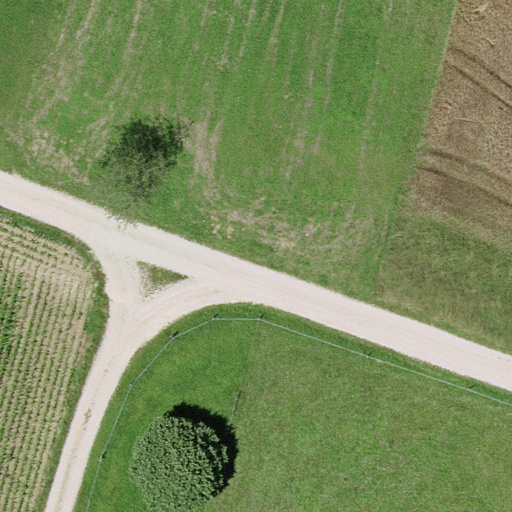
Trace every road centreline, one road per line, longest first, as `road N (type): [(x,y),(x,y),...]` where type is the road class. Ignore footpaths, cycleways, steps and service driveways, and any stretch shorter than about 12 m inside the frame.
road 1 (track): [(511,387),(0,201)]
road 2 (track): [(156,259),(86,511)]
